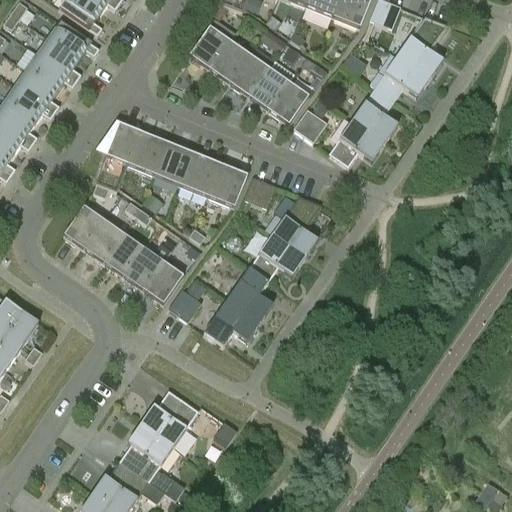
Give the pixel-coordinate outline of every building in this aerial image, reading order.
[(93,29),(99,19),(71,0),(67,0),(57,14),(96,41),(101,34),(93,29)] [(114,16),(118,9),(105,0),(71,0),(99,19),(106,10),(114,16)] [(118,0),(105,0),(118,9),(123,3),(118,0)] [(241,18),(243,14),(248,0),(223,0),(220,10),(226,13),(238,17),(241,18)] [(278,0),(278,2),(304,13),(309,0),(278,0)] [(340,0),(309,0),(304,13),(331,24),(340,0)] [(340,0),(331,24),(358,35),(372,2),(366,0),(340,0)] [(255,19),(260,7),(248,2),(243,14),(255,19)] [(379,31),(388,9),(377,4),(368,27),(379,31)] [(18,8),(10,19),(18,25),(25,14),(26,13),(18,8)] [(400,13),(388,9),(379,31),(391,35),(400,13)] [(217,20),(214,25),(217,27),(226,13),(220,10),(217,20)] [(10,19),(2,30),(10,36),(18,25),(10,19)] [(265,27),(274,35),(280,27),(271,19),(265,27)] [(395,62),(429,85),(441,67),(428,57),(445,32),(423,23),(395,62)] [(208,76),(228,47),(234,39),(217,27),(214,25),(188,62),(208,76)] [(48,44),(78,66),(85,56),(93,62),(98,55),(59,28),(48,44)] [(266,36),(258,46),(266,52),(267,50),(273,41),(266,36)] [(289,44),(299,51),(304,45),(294,37),(289,44)] [(72,75),(78,66),(48,44),(37,60),(75,87),(80,81),(72,75)] [(248,61),(228,47),(208,76),(228,90),(248,61)] [(288,51),(280,62),(292,69),(299,58),(288,51)] [(71,94),(75,87),(37,60),(26,76),(56,97),(63,88),(71,94)] [(228,90),(247,104),(268,75),(248,61),(228,90)] [(416,104),(429,85),(395,62),(373,95),(392,108),(402,94),(416,104)] [(273,66),(268,75),(247,104),(267,118),(287,88),(293,80),(273,66)] [(320,84),(325,77),(326,76),(314,69),(309,77),(320,84)] [(50,107),(56,97),(26,76),(15,92),(54,119),(58,112),(50,107)] [(308,103),(287,88),(267,118),(287,132),(308,103)] [(49,125),(54,119),(15,92),(4,107),(34,129),(41,120),(49,125)] [(383,122),(392,108),(373,95),(350,127),(384,150),(396,131),(383,122)] [(28,138),(34,129),(4,107),(0,112),(0,128),(32,150),(36,144),(28,138)] [(306,116),(292,135),(302,142),(316,122),(306,116)] [(326,129),(316,122),(302,142),(312,149),(326,129)] [(371,168),(384,150),(350,127),(328,160),(347,173),(357,159),(371,168)] [(27,157),(32,150),(0,128),(0,151),(13,160),(19,151),(27,157)] [(115,198),(117,193),(126,171),(125,171),(139,138),(117,129),(102,165),(98,180),(94,190),(95,190),(108,195),(115,198)] [(125,171),(126,171),(152,182),(165,149),(139,138),(125,171)] [(192,160),(165,149),(152,182),(179,193),(192,160)] [(6,170),(13,160),(0,151),(0,175),(10,182),(14,175),(6,170)] [(192,160),(179,193),(206,203),(219,170),(192,160)] [(246,181),(219,170),(206,203),(233,214),(246,181)] [(0,184),(5,188),(10,182),(0,175),(0,184)] [(252,184),(243,206),(254,210),(263,188),(252,184)] [(274,193),(263,188),(254,210),(265,215),(274,193)] [(108,195),(95,190),(90,202),(103,207),(108,195)] [(161,208),(149,199),(142,209),(154,218),(161,208)] [(320,211),(316,209),(298,202),(270,242),(303,265),(316,246),(302,237),(320,211)] [(124,215),(135,223),(141,215),(129,207),(124,215)] [(83,256),(103,227),(82,213),(62,242),(83,256)] [(141,215),(135,223),(145,230),(151,223),(141,215)] [(123,241),(103,227),(83,256),(103,270),(123,241)] [(193,235),(188,242),(199,249),(204,242),(193,235)] [(122,283),(142,254),(123,241),(103,270),(122,283)] [(291,283),(303,265),(270,242),(248,274),(267,288),(277,274),(291,283)] [(152,261),(142,254),(122,283),(142,297),(162,268),(170,256),(160,249),(152,261)] [(199,257),(190,251),(185,258),(194,264),(199,257)] [(142,297),(162,311),(182,282),(162,268),(142,297)] [(258,301),(267,288),(248,274),(225,306),(258,329),(271,311),(258,301)] [(181,295),(167,315),(177,322),(190,302),(181,295)] [(200,309),(190,302),(177,322),(187,328),(200,309)] [(0,311),(0,339),(4,342),(21,318),(4,306),(0,311)] [(246,348),(258,329),(225,306),(202,339),(222,353),(232,338),(246,348)] [(4,342),(20,354),(37,330),(21,318),(4,342)] [(4,342),(0,347),(0,374),(4,378),(20,354),(4,342)] [(33,353),(28,360),(37,365),(41,359),(33,353)] [(32,371),(37,365),(28,360),(24,366),(32,371)] [(152,412),(139,430),(172,453),(197,417),(167,397),(155,414),(152,412)] [(0,400),(0,410),(4,413),(8,406),(0,400)] [(223,428),(211,444),(224,453),(235,436),(223,428)] [(172,453),(139,430),(126,449),(130,451),(118,468),(163,499),(174,507),(183,493),(157,475),(172,453)] [(103,482),(90,501),(106,511),(131,511),(140,499),(145,502),(147,499),(157,506),(158,507),(163,499),(118,468),(106,484),(103,482)] [(485,511),(487,510),(498,495),(488,488),(474,508),(480,511),(485,511)] [(183,496),(177,505),(183,510),(190,501),(183,496)] [(106,511),(90,501),(82,511),(106,511)]
